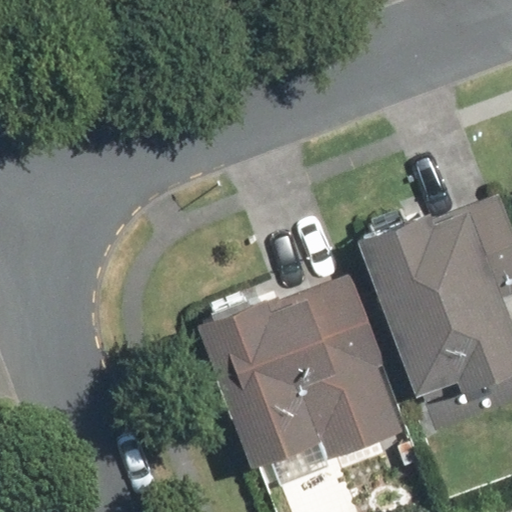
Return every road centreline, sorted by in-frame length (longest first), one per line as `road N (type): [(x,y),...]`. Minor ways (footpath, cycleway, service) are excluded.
road 1 (residential): [(5,206),(511,13)]
road 2 (residential): [(123,511),(5,206)]
